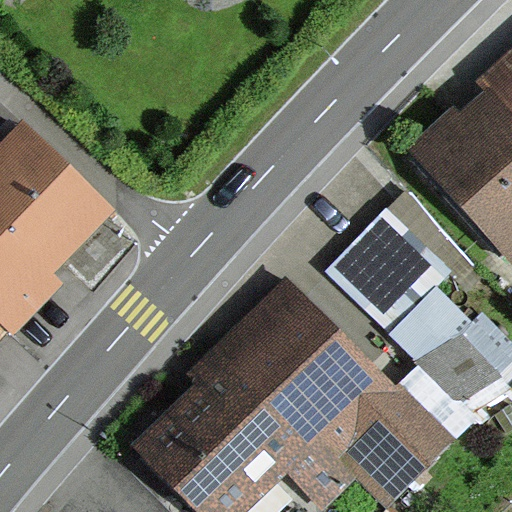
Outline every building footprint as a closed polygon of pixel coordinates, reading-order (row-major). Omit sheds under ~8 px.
[(497,260),(511,246),(511,90),(466,131),(457,122),(409,162),(497,260)] [(32,138),(0,171),(0,304),(43,260),(98,204),(32,138)] [(370,319),(376,312),(394,329),(446,275),(383,214),(324,275),(370,319)] [(352,473),(384,505),(443,445),(302,303),(140,456),(195,511),(223,511),(231,505),(237,511),(274,511),(282,505),(280,496),(261,476),(274,463),(316,508),(352,473)] [(453,405),(493,379),(456,342),(415,364),(453,405)]
